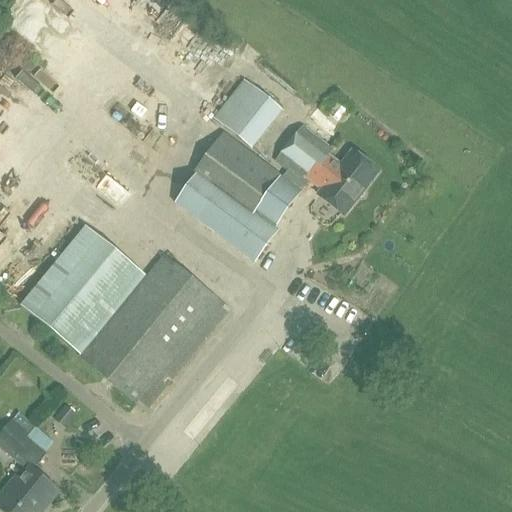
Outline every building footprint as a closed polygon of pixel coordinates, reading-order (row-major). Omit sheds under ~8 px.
[(140,17),(156,31),(167,20),(150,5),(140,17)] [(69,67),(81,64),(74,39),(53,45),(45,15),(25,21),(40,76),(69,68),(69,67)] [(252,149),(283,110),(244,79),(213,118),(252,149)] [(303,126),(276,161),(303,183),(307,178),(310,181),(330,156),(334,150),(303,126)] [(281,176),(224,133),(196,169),(255,212),(281,176)] [(344,216),(379,172),(354,152),(343,166),(330,156),(310,181),(323,191),(319,196),(344,216)] [(275,227),(255,212),(196,169),(173,202),(253,261),(279,230),(275,227)] [(126,210),(138,196),(113,173),(100,187),(126,210)] [(281,176),(255,212),(275,227),(301,191),(281,176)] [(85,228),(21,307),(82,357),(146,278),(85,228)] [(219,303),(164,257),(146,278),(82,357),(81,358),(136,404),(219,303)] [(65,430),(77,415),(65,405),(54,420),(65,430)] [(0,437),(35,466),(45,454),(25,438),(28,435),(13,422),(0,437)] [(39,424),(31,432),(49,450),(56,442),(39,424)] [(45,506),(57,491),(31,469),(20,482),(16,479),(0,498),(0,507),(5,511),(33,511),(42,503),(45,506)] [(82,500),(83,483),(69,483),(68,499),(82,500)]
